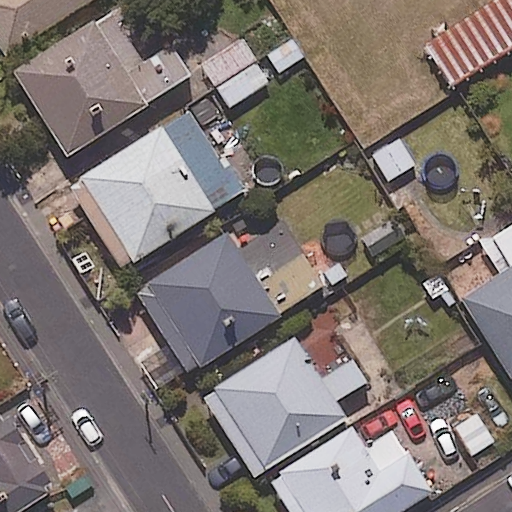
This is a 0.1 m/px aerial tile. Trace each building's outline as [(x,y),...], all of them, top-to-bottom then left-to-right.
[(85,0),(0,0),(0,48),(2,52),(85,0)] [(511,44),(511,0),(490,0),(426,41),(452,82),(511,44)] [(140,59),(111,9),(12,68),(62,152),(190,76),(170,42),(140,59)] [(267,81),(241,36),(199,60),(226,106),(267,81)] [(243,188),(191,104),(78,174),(96,202),(84,209),(118,264),(243,188)] [(413,164),(396,134),(369,150),(387,179),(413,164)] [(511,220),(481,238),(500,270),(459,295),(511,383),(511,220)] [(254,276),(225,229),(145,279),(198,364),(323,286),(299,248),(254,276)] [(320,377),(292,334),(198,394),(251,476),(261,470),(288,511),(393,511),(429,489),(391,429),(364,447),(334,400),(365,380),(350,357),(320,377)] [(0,511),(12,511),(53,489),(5,407),(0,410),(0,511)]
